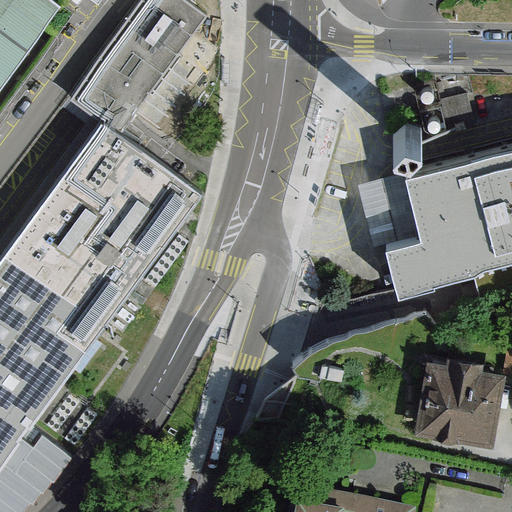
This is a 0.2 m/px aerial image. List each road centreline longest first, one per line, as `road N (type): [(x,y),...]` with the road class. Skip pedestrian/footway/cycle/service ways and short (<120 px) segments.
road 1 (residential): [(259,223),(272,235),(279,262),(203,511)]
road 2 (secondary): [(62,511),(130,430),(189,326)]
road 3 (residential): [(511,47),(362,41),(307,24)]
road 4 (secondary): [(259,223),(290,127),(307,24)]
road 5 (secondary): [(237,174),(189,326)]
road 6 (secondary): [(258,22),(237,174)]
road 7 (secondary): [(189,326),(259,223)]
